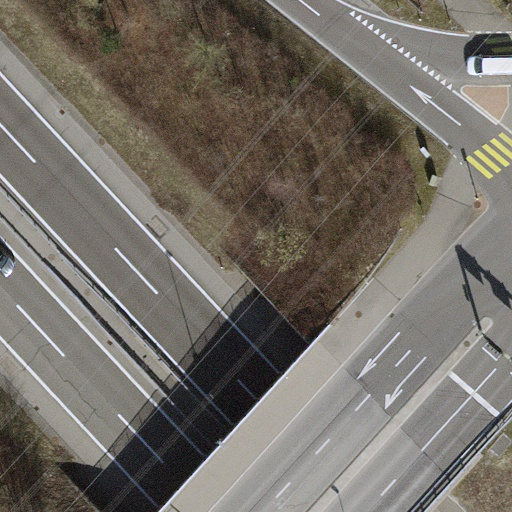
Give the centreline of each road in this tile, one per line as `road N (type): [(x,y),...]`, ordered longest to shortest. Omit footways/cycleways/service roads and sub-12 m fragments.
road 1 (motorway): [(361,511),(0,124)]
road 2 (secondary): [(511,234),(277,501)]
road 3 (motorway): [(0,286),(210,511)]
road 4 (secondary): [(369,511),(511,358)]
road 5 (motorway): [(511,172),(366,51)]
road 6 (motorway): [(511,60),(366,51)]
